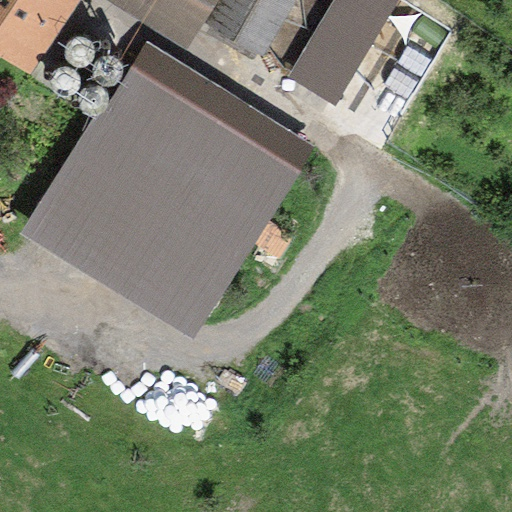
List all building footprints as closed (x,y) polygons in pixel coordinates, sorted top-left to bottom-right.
[(0,0),(0,49),(12,57),(47,0),(0,0)] [(122,0),(177,32),(186,17),(196,0),(122,0)] [(248,54),(279,0),(196,0),(186,17),(248,54)] [(268,53),(346,92),(393,0),(332,0),(310,43),(281,28),(268,53)] [(221,98),(135,47),(94,116),(179,167),(221,98)]
